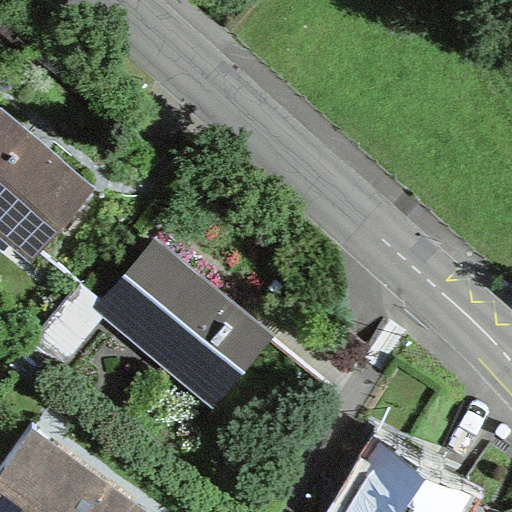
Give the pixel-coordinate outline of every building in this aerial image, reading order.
[(0,212),(38,244),(37,246),(40,248),(91,186),(88,183),(88,185),(0,111),(0,212)] [(268,333),(153,237),(101,299),(217,395),(268,333)] [(10,361),(42,386),(73,348),(42,322),(10,361)] [(148,511),(32,429),(37,423),(33,420),(29,426),(0,465),(0,511),(148,511)] [(339,511),(455,511),(468,491),(384,440),(339,511)]
